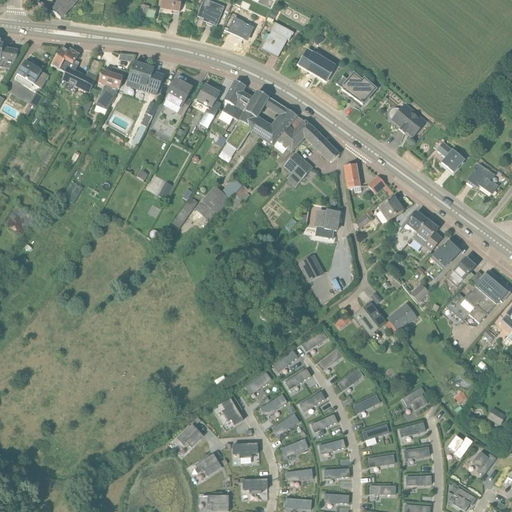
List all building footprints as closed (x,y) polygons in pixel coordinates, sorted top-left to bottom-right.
[(61,0),(52,13),(60,20),(76,0),(61,0)] [(172,12),(179,13),(181,0),(161,0),(160,9),(172,11),(172,12)] [(203,22),(216,27),(223,9),(203,2),(199,14),(206,17),(203,22)] [(146,19),(149,8),(141,5),(138,17),(146,19)] [(234,19),(232,24),(228,33),(246,41),(252,28),(250,27),(250,26),(234,19)] [(272,33),(264,49),(276,55),(284,40),(289,42),(293,33),(275,24),(271,33),(272,33)] [(2,49),(0,61),(0,66),(2,69),(9,71),(15,64),(18,60),(18,52),(2,49)] [(72,66),(78,56),(70,50),(68,53),(61,49),(49,66),(57,70),(64,61),(72,66)] [(313,55),(304,70),(305,70),(318,77),(317,78),(318,78),(321,79),(320,80),(321,80),(321,79),(325,82),(325,83),(330,74),(334,67),(313,55)] [(101,64),(93,61),(89,71),(97,74),(101,64)] [(42,72),(25,62),(16,77),(33,87),(33,86),(41,90),(49,77),(41,73),(42,72)] [(145,68),(133,64),(127,81),(141,85),(145,68)] [(83,76),(68,68),(62,81),(68,83),(64,91),(86,102),(89,94),(90,94),(99,78),(86,72),(83,76)] [(159,91),(164,77),(153,74),(154,71),(145,68),(141,85),(159,91)] [(110,105),(119,89),(123,79),(102,73),(99,83),(104,85),(99,100),(110,105)] [(355,75),(348,83),(341,91),(342,91),(339,95),(347,102),(347,101),(349,99),(360,109),(360,108),(359,108),(362,106),(363,105),(362,105),(375,90),(364,79),(362,81),(355,75)] [(191,89),(176,81),(165,100),(180,108),(177,114),(183,117),(191,102),(186,99),(191,89)] [(239,122),(253,99),(241,94),(245,87),(235,82),(226,100),(228,102),(222,112),(239,122)] [(215,103),(219,94),(204,86),(196,100),(211,108),(208,113),(206,112),(199,125),(208,130),(221,106),(215,103)] [(39,107),(43,94),(36,92),(31,105),(39,107)] [(271,148),(272,147),(276,142),(281,138),(295,116),(280,107),(267,99),(257,93),(253,99),(239,122),(236,127),(226,141),(224,145),(237,153),(250,134),(271,148)] [(151,103),(145,114),(146,115),(152,118),(158,106),(151,103)] [(390,114),(390,117),(391,119),(392,120),(391,122),(412,139),(423,125),(412,115),(413,113),(404,106),(399,112),(398,111),(397,110),(395,110),(394,110),(392,111),(391,112),(390,114)] [(152,118),(146,115),(140,126),(146,129),(152,118)] [(281,138),(276,142),(280,146),(280,145),(282,147),(281,147),(285,151),(286,150),(288,152),(287,153),(290,155),(292,153),(292,154),(306,138),(302,135),(309,127),(304,123),(298,119),(298,118),(281,138)] [(306,138),(331,163),(339,156),(315,132),(309,127),(302,135),(306,138)] [(224,145),(226,141),(221,138),(216,146),(221,149),(224,145)] [(441,164),(453,174),(463,162),(443,144),(437,151),(446,159),(441,164)] [(283,168),(288,173),(301,159),(295,154),(283,168)] [(312,170),(301,159),(288,173),(300,183),(312,170)] [(348,190),(360,188),(356,166),(344,168),(347,184),(348,190)] [(479,167),(466,184),(472,188),(476,182),(480,185),(479,187),(491,195),(497,187),(490,182),(493,178),(479,167)] [(376,196),(378,193),(386,186),(377,177),(367,187),(376,196)] [(194,211),(210,224),(229,200),(233,197),(242,187),(234,180),(221,194),(214,187),(194,211)] [(165,183),(161,197),(169,199),(173,185),(165,183)] [(243,204),(249,197),(247,195),(249,193),(243,187),(234,197),(226,205),(233,211),(240,202),(243,204)] [(197,203),(190,198),(170,227),(178,232),(197,203)] [(403,212),(394,199),(376,210),(386,224),(403,212)] [(333,239),(334,232),(336,232),(338,215),(326,213),(326,214),(318,213),(316,227),(317,227),(316,236),(333,239)] [(406,227),(416,235),(417,236),(428,223),(416,213),(406,227)] [(370,221),(365,216),(355,224),(359,229),(370,221)] [(428,223),(417,236),(416,235),(407,245),(419,254),(423,249),(430,255),(442,240),(435,234),(438,230),(428,223)] [(441,270),(459,253),(448,244),(442,251),(440,249),(433,256),(438,262),(426,274),(433,281),(442,271),(441,270)] [(313,257),(298,265),(308,284),(324,275),(313,257)] [(474,277),(470,273),(475,268),(465,259),(451,274),(466,287),(469,283),(474,277)] [(462,323),(468,316),(495,285),(484,275),(482,277),(478,273),(474,277),(469,283),(476,288),(465,300),(458,294),(445,308),(462,323)] [(390,284),(396,290),(400,287),(394,280),(390,284)] [(418,305),(422,301),(429,293),(420,285),(410,296),(418,305)] [(508,296),(495,285),(468,316),(478,325),(501,300),(503,302),(508,296)] [(381,301),(375,294),(370,298),(377,305),(381,301)] [(400,328),(401,329),(411,321),(410,319),(414,316),(406,305),(387,320),(396,331),(400,328)] [(356,318),(371,337),(386,326),(371,307),(356,318)] [(345,325),(350,321),(346,316),(341,320),(336,324),(339,330),(345,325)] [(317,347),(327,340),(322,333),(302,346),(306,353),(316,347),(317,347)] [(332,365),(342,358),(336,351),(317,365),(322,372),(332,365)] [(292,352),(273,367),(278,373),(288,366),(288,367),(298,359),(292,352)] [(306,370),(285,383),(290,390),(300,384),(311,378),(306,370)] [(338,385),(343,392),(353,385),(363,379),(358,371),(338,385)] [(272,381),(266,374),(245,389),(251,397),(262,389),(262,388),(272,381)] [(425,396),(421,389),(403,400),(406,407),(410,405),(414,412),(427,405),(422,397),(425,396)] [(463,392),(454,398),(459,404),(467,398),(463,392)] [(320,393),(299,405),(304,413),(314,406),(314,407),(325,401),(320,393)] [(286,404),(281,396),(260,410),(265,419),(277,411),(277,410),(286,404)] [(369,410),(379,405),(375,397),(354,407),(357,415),(368,410),(369,410)] [(243,422),(230,400),(221,406),(224,411),(221,413),(227,424),(231,422),(234,427),(243,422)] [(506,417),(493,409),(486,420),(499,428),(506,417)] [(299,424),(294,416),(272,429),(277,438),(289,431),(289,430),(299,424)] [(337,424),(333,416),(311,425),(315,433),(326,428),(326,429),(337,424)] [(192,422),(169,444),(182,459),(206,436),(192,422)] [(401,439),(413,436),(424,433),(422,424),(399,430),(401,439)] [(377,438),(388,435),(385,426),(363,433),(365,442),(377,438)] [(447,449),(455,454),(453,456),(460,460),(472,443),(466,438),(463,443),(455,437),(447,449)] [(305,441),(280,450),(284,459),(297,454),(297,453),(308,449),(305,441)] [(319,447),(322,455),(333,452),(345,449),(343,441),(319,447)] [(257,445),(232,446),(232,457),(239,456),(239,460),(251,460),(251,456),(258,456),(257,445)] [(428,449),(404,452),(405,461),(417,459),(429,458),(428,449)] [(215,451),(187,468),(197,485),(225,468),(215,451)] [(472,465),(479,470),(477,472),(483,477),(496,460),(490,455),(487,459),(480,453),(472,465)] [(394,466),(393,457),(369,460),(370,469),(382,467),(394,466)] [(337,479),(349,479),(348,470),(324,471),(325,479),(337,479)] [(312,471),(286,474),(287,484),(301,482),(301,481),(313,480),(312,471)] [(419,486),(431,487),(430,478),(406,478),(407,487),(419,486)] [(267,481),(242,482),(242,492),(249,492),(249,496),(261,495),(261,491),(268,491),(267,481)] [(383,496),(383,497),(395,497),(395,488),(371,488),(371,496),(383,496)] [(452,505),(463,511),(465,511),(469,505),(472,507),(476,500),(458,489),(454,496),(457,498),(452,505)] [(348,496),(324,495),(324,504),(336,504),(336,505),(348,505),(348,496)] [(229,511),(230,496),(197,496),(196,511),(229,511)] [(311,502),(286,500),(285,510),(299,510),(311,511),(311,502)]
